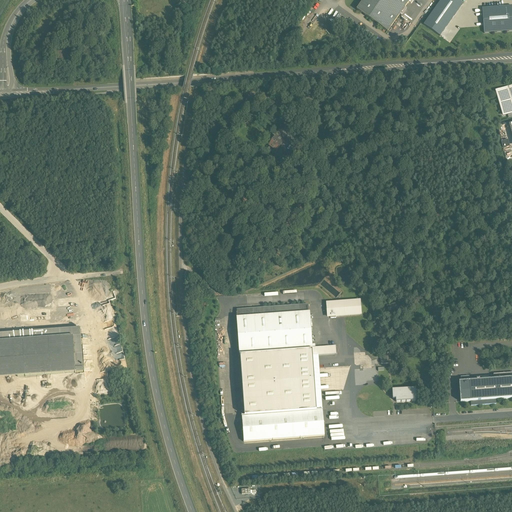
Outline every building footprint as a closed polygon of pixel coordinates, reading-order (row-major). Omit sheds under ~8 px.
[(363,0),(357,10),(387,32),(410,0),(363,0)] [(440,0),(423,24),(440,37),(463,4),(457,0),(440,0)] [(511,6),(482,8),(484,33),(511,31),(511,6)] [(66,52),(55,53),(56,64),(67,63),(66,52)] [(511,86),(496,91),(503,116),(511,113),(511,86)] [(276,137),(269,146),(268,149),(274,154),(282,142),(276,137)] [(502,148),(510,146),(507,139),(500,142),(502,148)] [(287,161),(284,156),(276,161),(279,166),(287,161)] [(361,301),(327,303),(328,317),(362,314),(361,301)] [(389,311),(400,307),(398,303),(387,307),(389,311)] [(237,319),(240,355),(243,417),(242,417),(243,443),(324,436),(322,411),(315,411),(311,356),(335,354),(334,349),(311,350),(308,314),(308,305),(237,310),(237,319)] [(80,329),(5,334),(4,327),(1,328),(1,335),(0,334),(0,378),(83,373),(80,329)] [(511,378),(493,380),(459,382),(460,402),(470,402),(496,400),(511,398),(511,378)] [(416,389),(392,390),(393,403),(417,401),(416,389)]
